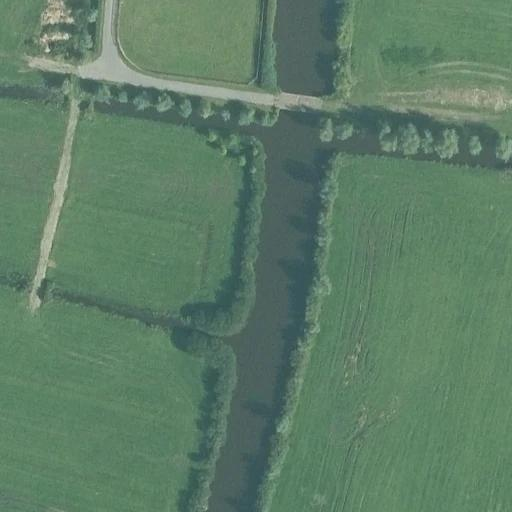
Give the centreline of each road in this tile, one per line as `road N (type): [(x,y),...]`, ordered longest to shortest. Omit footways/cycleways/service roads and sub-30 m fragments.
road 1 (track): [(511,131),(85,72)]
road 2 (track): [(32,307),(85,72)]
